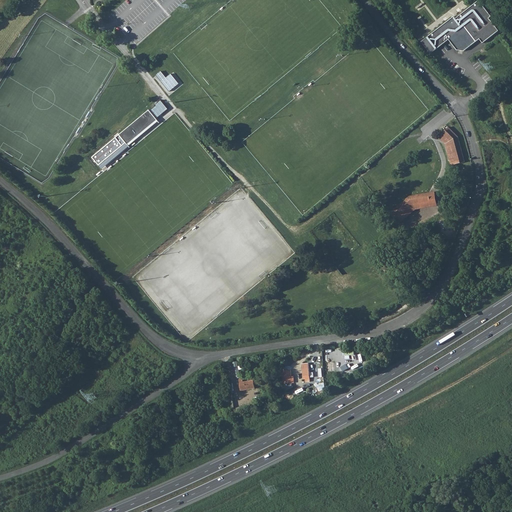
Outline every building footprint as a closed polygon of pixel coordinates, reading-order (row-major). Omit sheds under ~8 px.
[(480,39),(483,43),(498,30),(488,18),(490,16),(478,1),(455,20),(453,18),(421,45),(431,56),(449,41),(457,51),(465,52),(480,39)] [(156,77),(169,93),(179,85),(171,75),(166,79),(160,73),(156,77)] [(150,111),(120,136),(92,157),(101,168),(128,146),(127,145),(158,120),(150,111)] [(452,142),(455,157),(450,158),(452,165),(464,163),(462,151),(459,137),(449,128),(439,138),(445,143),(449,139),(452,142)] [(445,143),(446,144),(450,158),(455,157),(452,142),(449,139),(445,143)] [(431,200),(414,203),(400,214),(404,219),(416,210),(438,206),(435,191),(429,192),(431,200)] [(429,192),(409,196),(389,212),(398,224),(404,219),(400,214),(414,203),(431,200),(429,192)] [(327,362),(327,371),(335,370),(334,362),(327,362)] [(283,370),(283,383),(292,382),(291,375),(291,369),(283,370)] [(239,377),(241,389),(257,387),(255,378),(244,380),(243,377),(239,377)] [(283,386),(283,391),(292,387),(290,383),(283,386)]
